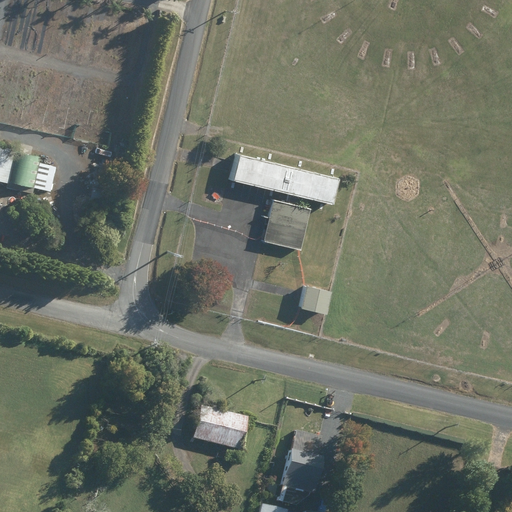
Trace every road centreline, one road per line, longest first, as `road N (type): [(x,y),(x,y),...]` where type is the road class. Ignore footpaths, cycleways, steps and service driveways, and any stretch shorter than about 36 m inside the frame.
road 1 (unclassified): [(511,414),(198,344),(171,336),(139,311)]
road 2 (track): [(136,277),(76,263),(78,228),(60,163),(42,142),(0,132)]
road 3 (unclassified): [(201,0),(146,226)]
road 4 (track): [(153,0),(115,153),(42,142)]
road 5 (track): [(198,344),(175,419),(177,458),(207,511)]
road 6 (unclassified): [(0,292),(78,313),(139,311)]
road 7 (track): [(132,82),(0,52)]
